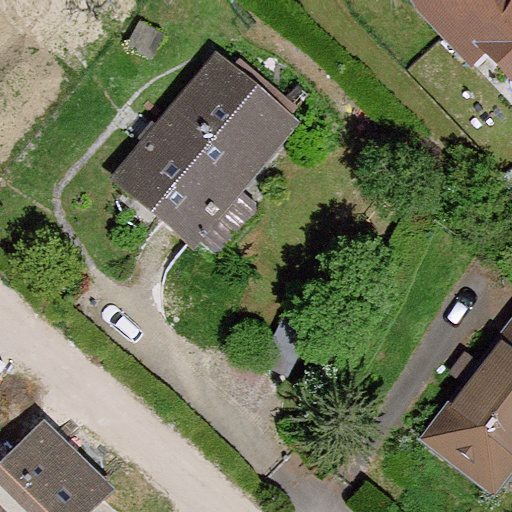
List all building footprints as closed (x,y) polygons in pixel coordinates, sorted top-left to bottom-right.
[(511,0),(424,0),(416,8),(472,66),(487,51),(511,76),(511,0)] [(121,179),(215,259),(260,205),(238,186),(291,124),(218,62),(121,179)] [(432,438),(494,486),(511,462),(511,335),(485,370),(473,385),(432,438)] [(485,370),(467,356),(455,371),(473,385),(485,370)] [(0,481),(0,511),(84,511),(102,494),(46,435),(0,481)]
